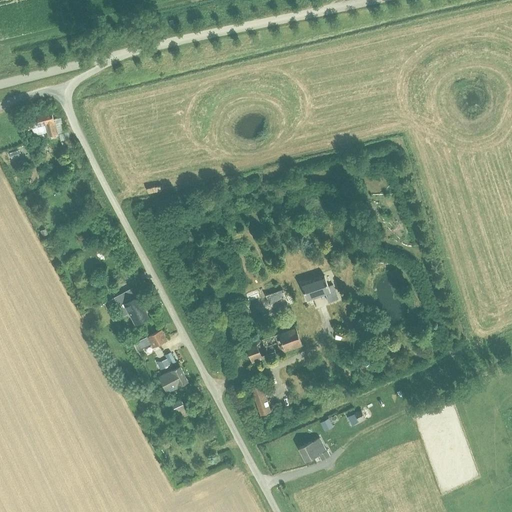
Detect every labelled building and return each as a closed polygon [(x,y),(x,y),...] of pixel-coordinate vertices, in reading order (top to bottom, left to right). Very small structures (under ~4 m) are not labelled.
[(61,139),(60,133),(57,121),(55,121),(53,112),(28,118),(30,129),(47,124),(52,141),(61,139)] [(17,150),(9,153),(11,159),(19,156),(17,150)] [(126,269),(121,272),(124,279),(130,277),(126,269)] [(327,294),(329,303),(338,300),(334,285),(329,287),(325,276),(303,283),(308,300),(327,294)] [(132,287),(114,297),(123,315),(125,314),(129,312),(136,324),(150,317),(139,296),(138,297),(132,287)] [(249,301),(254,316),(288,305),(283,290),(249,301)] [(246,345),(252,362),(302,346),(296,328),(246,345)] [(162,329),(134,343),(138,350),(149,345),(147,342),(150,341),(153,347),(167,340),(162,329)] [(176,362),(171,352),(165,355),(167,359),(162,362),(157,361),(161,370),(176,362)] [(180,366),(159,376),(167,392),(180,386),(188,381),(180,366)] [(251,387),(261,415),(271,412),(261,384),(251,387)] [(185,407),(181,399),(170,405),(174,413),(185,407)] [(322,460),(331,455),(328,450),(327,450),(320,437),(299,448),(307,461),(319,455),(322,460)]
